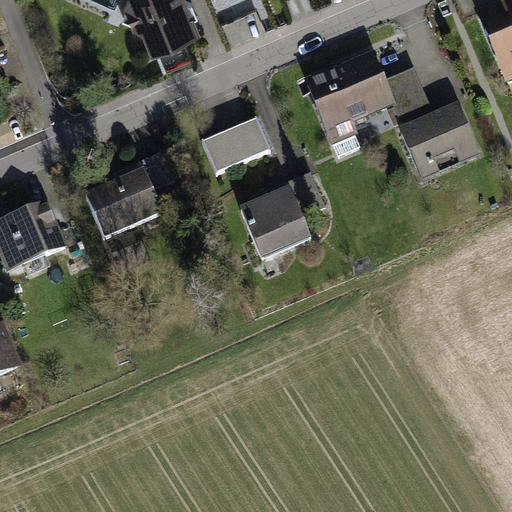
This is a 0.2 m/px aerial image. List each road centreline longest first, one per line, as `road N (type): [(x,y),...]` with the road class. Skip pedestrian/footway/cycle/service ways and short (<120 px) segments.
road 1 (residential): [(62,145),(395,0)]
road 2 (residential): [(62,145),(5,0)]
